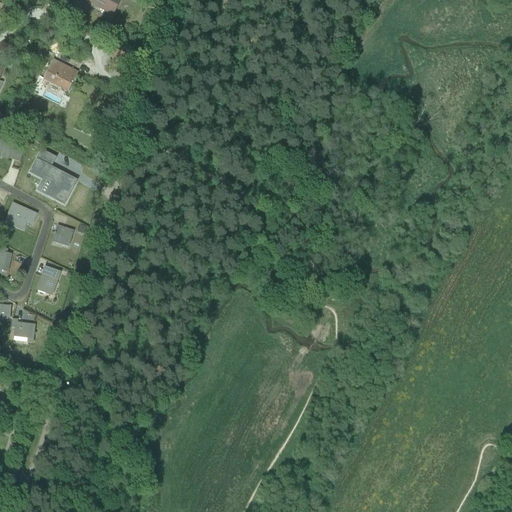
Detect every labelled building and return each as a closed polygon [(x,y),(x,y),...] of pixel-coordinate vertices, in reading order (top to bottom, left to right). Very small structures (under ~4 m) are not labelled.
[(89,0),(89,2),(92,3),(91,5),(112,16),(120,0),(89,0)] [(108,70),(125,76),(132,57),(115,51),(108,70)] [(44,79),(68,91),(77,73),(53,61),(44,79)] [(0,155),(2,156),(2,158),(8,160),(10,153),(22,156),(24,146),(0,139),(0,155)] [(67,192),(73,180),(50,168),(55,158),(42,151),(32,170),(55,182),(47,196),(58,201),(57,202),(60,204),(60,203),(64,204),(70,193),(67,192)] [(13,204),(5,221),(14,225),(13,227),(23,231),(26,223),(28,224),(29,221),(33,222),(36,215),(13,204)] [(79,226),(77,233),(84,235),(86,229),(79,226)] [(62,245),(68,247),(73,232),(57,227),(53,240),(62,243),(62,245)] [(3,272),(7,273),(11,255),(4,253),(4,250),(0,248),(0,268),(3,269),(3,272)] [(37,288),(46,291),(45,293),(52,296),(60,274),(44,268),(37,288)] [(0,319),(9,320),(9,312),(7,312),(8,307),(0,306),(0,319)] [(13,338),(20,339),(21,333),(29,334),(27,343),(32,344),(34,326),(17,324),(16,328),(15,328),(13,338)]
